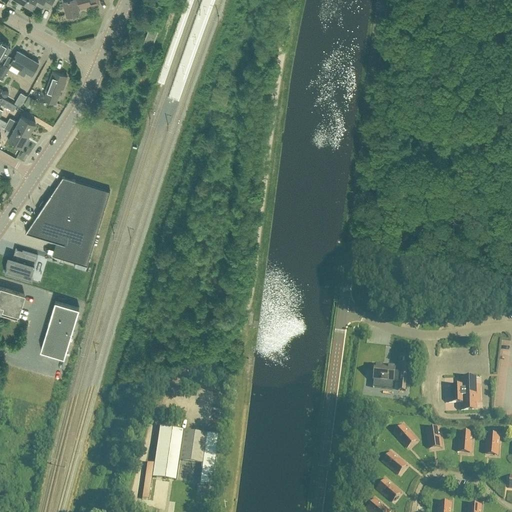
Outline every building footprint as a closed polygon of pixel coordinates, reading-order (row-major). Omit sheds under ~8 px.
[(26,0),(25,3),(34,8),(38,2),(48,8),(52,0),(26,0)] [(78,7),(91,4),(89,0),(63,0),(67,15),(79,12),(78,7)] [(152,45),(158,30),(149,26),(143,42),(152,45)] [(11,49),(7,47),(8,45),(0,40),(0,59),(3,55),(6,57),(11,49)] [(31,76),(38,64),(18,51),(15,56),(14,56),(13,58),(10,64),(20,70),(18,73),(23,76),(25,73),(31,76)] [(9,67),(4,64),(0,70),(0,74),(4,77),(9,67)] [(65,82),(67,76),(53,71),(46,90),(47,91),(44,98),(55,103),(61,88),(63,89),(66,82),(65,82)] [(146,84),(150,72),(145,71),(142,82),(146,84)] [(73,76),(76,86),(84,83),(81,74),(73,76)] [(17,102),(23,105),(29,94),(23,91),(17,102)] [(36,109),(40,101),(29,96),(28,99),(30,100),(27,105),(36,109)] [(0,103),(11,110),(14,105),(2,98),(0,101),(0,103)] [(9,118),(7,123),(29,135),(35,124),(21,116),(17,123),(9,118)] [(11,132),(8,139),(22,147),(29,135),(7,123),(6,123),(4,128),(11,132)] [(60,257),(87,265),(110,191),(75,180),(75,179),(63,176),(51,193),(50,193),(37,213),(37,214),(25,232),(64,244),(60,257)] [(33,270),(33,269),(35,262),(37,256),(38,255),(22,250),(22,251),(23,251),(20,260),(13,258),(12,257),(9,256),(7,263),(7,262),(4,270),(3,271),(30,279),(31,278),(33,270)] [(0,313),(0,314),(1,310),(17,315),(24,294),(0,286),(0,313)] [(79,307),(55,300),(41,349),(64,356),(79,307)] [(408,359),(402,358),(400,370),(394,369),(374,367),(373,381),(393,383),(394,375),(400,376),(406,377),(408,359)] [(475,404),(479,404),(479,387),(474,387),(474,379),(462,380),(462,388),(450,388),(451,405),(463,405),(463,413),(475,412),(475,404)] [(406,449),(415,441),(402,427),(393,435),(406,449)] [(176,482),(179,462),(190,464),(195,434),(183,432),(172,430),(172,429),(160,428),(152,479),(165,481),(165,480),(176,482)] [(428,450),(441,448),(438,429),(426,431),(428,450)] [(470,453),(472,434),(459,433),(458,452),(470,453)] [(201,465),(201,466),(198,485),(212,487),(219,437),(206,435),(195,434),(190,464),(201,465)] [(486,435),(485,445),(485,455),(497,455),(498,446),(499,436),(486,435)] [(397,476),(405,466),(390,454),(382,464),(397,476)] [(391,503),(399,494),(385,481),(377,491),(391,503)] [(368,511),(387,511),(375,501),(367,511),(368,511)]
